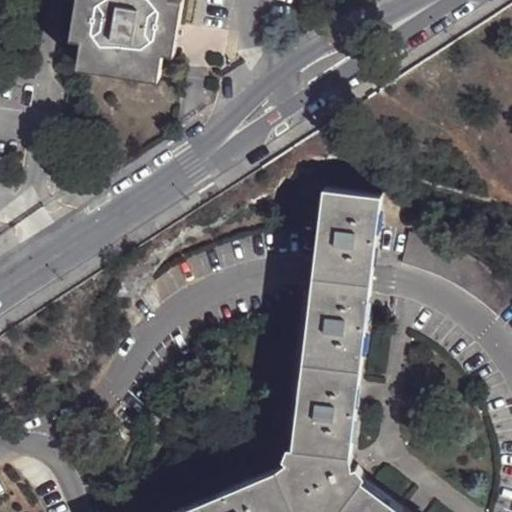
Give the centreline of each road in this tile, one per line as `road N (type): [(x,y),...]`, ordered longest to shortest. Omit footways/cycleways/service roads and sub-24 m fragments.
road 1 (tertiary): [(205,156),(250,135),(449,0)]
road 2 (tertiary): [(415,0),(327,44),(270,84),(205,156)]
road 3 (tertiary): [(0,292),(205,156)]
